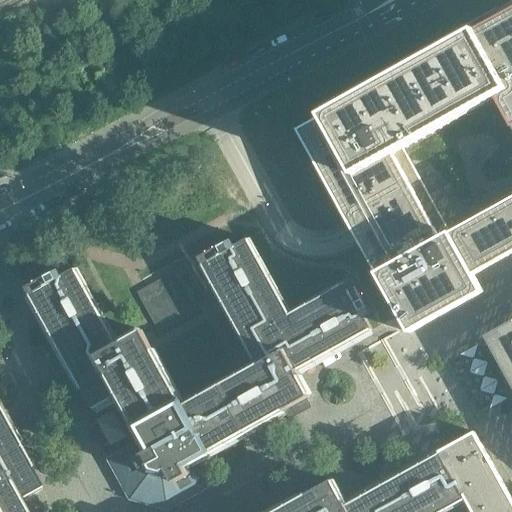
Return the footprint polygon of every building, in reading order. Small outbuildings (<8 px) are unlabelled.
[(323,116),(298,130),(355,234),(400,315),(402,319),(476,278),(475,275),(476,274),(511,254),(511,11),(477,31),(354,99),(323,116)] [(94,408),(109,400),(133,445),(110,458),(131,495),(174,503),(208,485),(195,461),(284,412),(289,421),(298,416),(293,407),(311,397),(297,371),(374,329),(367,316),(373,313),(355,279),(292,314),(250,238),(237,245),(234,239),(200,258),(258,365),(186,405),(145,330),(119,344),(78,269),(65,276),(61,269),(28,287),(94,408)] [(170,256),(136,274),(168,333),(202,314),(170,256)] [(476,278),(402,319),(408,329),(410,334),(415,342),(489,301),(484,292),(482,288),(476,278)] [(511,321),(485,336),(511,385),(511,321)] [(0,511),(22,511),(15,499),(40,485),(0,414),(0,511)] [(439,452),(440,453),(448,466),(454,463),(473,496),(466,500),(470,507),(473,511),(511,511),(511,498),(475,432),(468,436),(439,452)] [(444,511),(466,500),(473,496),(454,463),(448,466),(440,453),(348,506),(333,480),(316,490),(310,481),(296,489),(301,498),(276,511),(444,511)]
